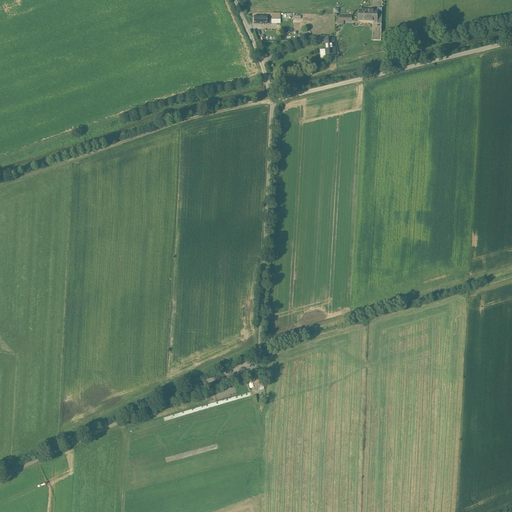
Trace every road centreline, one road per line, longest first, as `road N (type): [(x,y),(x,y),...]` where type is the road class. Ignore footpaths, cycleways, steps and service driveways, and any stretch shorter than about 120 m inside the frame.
road 1 (residential): [(271,101),(259,355),(0,477)]
road 2 (track): [(271,101),(186,119),(0,183)]
road 3 (unclassified): [(271,101),(511,41)]
